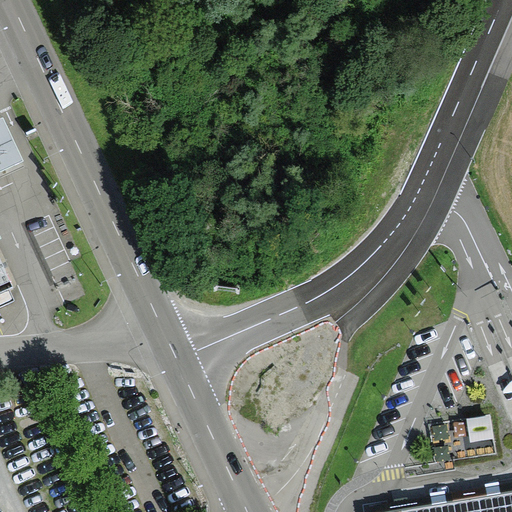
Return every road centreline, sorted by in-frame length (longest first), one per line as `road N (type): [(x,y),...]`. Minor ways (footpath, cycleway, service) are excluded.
road 1 (tertiary): [(504,0),(417,190),(369,258),(305,304),(197,346),(172,347)]
road 2 (primary): [(172,347),(8,0)]
road 3 (primary): [(245,511),(172,347)]
road 4 (residential): [(0,359),(172,347)]
